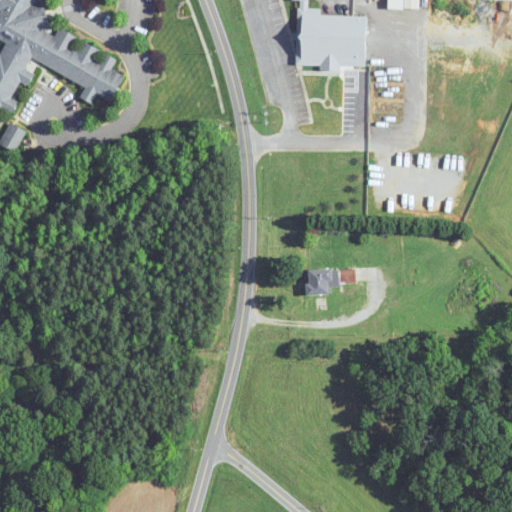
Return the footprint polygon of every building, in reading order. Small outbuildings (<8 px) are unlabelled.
[(34,55),(95,100),(98,96),(115,102),(124,76),(114,69),(118,56),(48,31),(45,0),(0,0),(0,30),(9,37),(0,48),(0,115),(5,109),(14,112),(34,55)] [(293,0),(293,1),(298,1),(297,64),(322,65),(321,70),(341,70),(341,65),(368,66),(369,16),(321,15),(321,9),(309,9),(309,0),(293,0)] [(356,269),(304,270),(305,295),(332,294),(331,286),(356,286),(356,269)] [(495,291),(476,271),(459,287),(478,307),(495,291)] [(26,398),(0,404),(0,421),(30,413),(26,398)]
